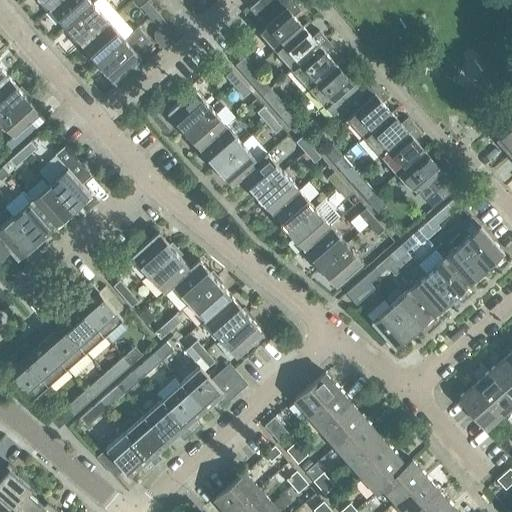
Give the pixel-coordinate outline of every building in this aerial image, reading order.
[(91,0),(59,0),(51,8),(66,26),(94,2),(91,0)] [(148,0),(142,6),(151,16),(157,10),(148,0)] [(190,0),(193,13),(206,10),(203,0),(190,0)] [(260,0),(258,0),(250,7),(266,25),(275,17),(260,0)] [(266,25),(260,30),(277,50),(305,26),(295,15),(302,9),(293,0),(276,0),(284,9),(275,17),(266,25)] [(276,0),(260,0),(275,17),(284,9),(276,0)] [(94,2),(66,26),(82,44),(110,20),(94,2)] [(157,10),(151,16),(160,27),(167,21),(157,10)] [(110,20),(82,44),(98,62),(125,38),(110,20)] [(125,38),(98,62),(114,80),(142,56),(136,50),(149,39),(139,26),(125,38)] [(305,26),(277,50),(293,69),(328,39),(320,30),(314,36),(305,26)] [(328,39),(293,69),(310,88),(338,63),(328,52),(335,46),(328,39)] [(244,56),(236,64),(246,76),(255,69),(244,56)] [(0,63),(0,81),(9,73),(0,63)] [(338,63),(310,88),(325,105),(324,106),(333,115),(346,103),(368,84),(353,67),(346,73),(338,63)] [(233,69),(226,75),(235,84),(242,79),(233,69)] [(255,69),(246,76),(257,88),(263,95),(271,88),(265,81),(255,69)] [(9,73),(0,81),(0,113),(25,91),(9,73)] [(368,84),(346,103),(354,112),(349,117),(366,136),(393,112),(384,102),(391,96),(375,78),(368,84)] [(242,79),(235,84),(245,95),(251,90),(242,79)] [(196,87),(169,110),(185,128),(212,105),(196,87)] [(271,88),(263,95),(280,114),(288,107),(271,88)] [(25,91),(0,113),(0,116),(15,134),(30,120),(40,112),(42,110),(25,91)] [(212,105),(185,128),(201,147),(228,123),(212,105)] [(265,105),(259,111),(267,121),(274,115),(265,105)] [(288,107),(280,114),(291,126),(299,119),(288,107)] [(393,112),(366,136),(382,155),(416,125),(409,116),(402,122),(393,112)] [(274,115),(267,121),(277,132),(284,126),(274,115)] [(36,126),(30,120),(15,134),(8,140),(13,146),(36,126)] [(228,123),(201,147),(217,165),(244,141),(228,123)] [(511,123),(496,137),(510,153),(511,151),(511,123)] [(416,125),(382,155),(399,173),(426,149),(417,139),(424,133),(416,125)] [(303,136),(297,141),(306,151),(311,145),(303,136)] [(22,150),(27,156),(38,147),(32,141),(22,150)] [(244,141),(217,165),(233,183),(269,151),(268,150),(259,158),(244,141)] [(68,167),(51,182),(74,209),(92,192),(84,183),(87,180),(94,174),(67,144),(60,150),(56,154),(68,167)] [(334,144),(326,151),(336,162),(344,155),(334,144)] [(311,145),(306,151),(316,162),(322,157),(311,145)] [(426,149),(399,173),(415,192),(428,181),(436,189),(444,198),(453,189),(465,179),(457,171),(442,154),(435,160),(426,149)] [(16,165),(27,156),(22,150),(11,159),(16,165)] [(269,151),(233,183),(234,183),(243,176),(258,193),(285,169),(269,151)] [(344,155),(336,162),(346,174),(355,167),(344,155)] [(11,159),(3,166),(8,172),(16,165),(11,159)] [(285,169),(258,193),(273,211),(300,187),(285,169)] [(335,170),(328,176),(337,186),(343,181),(335,170)] [(361,174),(352,181),(369,200),(377,193),(361,174)] [(343,181),(337,186),(347,198),(354,193),(343,181)] [(51,182),(33,198),(56,225),(74,209),(51,182)] [(300,187),(273,211),(289,229),(316,205),(300,187)] [(25,189),(7,205),(14,214),(38,240),(56,225),(33,198),(25,189)] [(377,193),(369,200),(382,215),(390,208),(385,201),(379,194),(377,193)] [(451,202),(438,212),(444,219),(456,208),(451,202)] [(316,205),(289,229),(305,247),(332,223),(316,205)] [(366,207),(360,213),(368,223),(374,217),(366,207)] [(438,212),(427,222),(433,228),(444,219),(438,212)] [(0,234),(19,256),(38,240),(14,214),(0,226),(0,234)] [(374,217),(368,223),(377,234),(384,229),(374,217)] [(332,223),(305,247),(321,265),(348,241),(332,223)] [(463,241),(486,267),(504,252),(480,225),(462,240),(463,241)] [(149,271),(176,247),(159,229),(133,252),(149,271)] [(0,234),(0,257),(10,249),(18,257),(19,256),(0,234)] [(413,236),(402,245),(407,251),(418,241),(413,236)] [(468,283),(486,267),(463,241),(462,240),(444,256),(468,283)] [(348,241),(321,265),(337,283),(364,259),(348,241)] [(402,245),(385,261),(390,266),(407,251),(402,245)] [(165,289),(200,258),(199,257),(191,265),(176,247),(149,271),(165,289)] [(463,287),(468,283),(444,256),(426,272),(450,299),(463,287)] [(189,300),(216,276),(200,258),(165,289),(166,290),(174,283),(189,300)] [(377,267),(366,276),(372,283),(382,274),(377,267)] [(432,315),(450,299),(426,272),(408,288),(432,315)] [(205,318),(232,294),(216,276),(189,300),(205,318)] [(366,276),(348,293),(358,304),(376,288),(372,283),(366,276)] [(120,278),(113,283),(123,294),(129,289),(120,278)] [(81,306),(105,333),(124,317),(93,282),(85,289),(91,297),(81,306)] [(414,331),(432,315),(408,288),(390,304),(414,331)] [(129,289),(123,294),(131,303),(137,298),(129,289)] [(221,336),(248,312),(232,294),(205,318),(221,336)] [(396,347),(414,331),(390,304),(372,319),(396,347)] [(86,349),(105,333),(81,306),(70,315),(64,308),(56,315),(86,349)] [(149,324),(156,318),(148,309),(141,315),(149,324)] [(248,312),(221,336),(238,355),(264,331),(248,312)] [(175,327),(183,320),(177,314),(156,332),(162,339),(175,327)] [(68,366),(86,349),(56,315),(47,323),(54,329),(44,339),(68,366)] [(48,383),(68,366),(44,339),(33,348),(27,341),(18,348),(48,383)] [(206,349),(199,340),(188,350),(198,361),(202,357),(200,355),(206,349)] [(167,342),(157,352),(164,360),(174,350),(167,342)] [(136,345),(124,355),(132,364),(143,354),(142,353),(136,345)] [(30,399),(48,383),(18,348),(10,355),(16,363),(6,372),(30,399)] [(206,349),(200,355),(202,357),(211,367),(217,361),(206,349)] [(157,352),(138,368),(145,376),(164,360),(157,352)] [(124,355),(105,371),(113,380),(132,364),(124,355)] [(511,365),(504,357),(488,371),(511,397),(511,365)] [(182,380),(205,407),(215,398),(222,405),(248,382),(230,361),(212,377),(200,364),(182,380)] [(138,368),(119,385),(126,393),(145,376),(138,368)] [(105,371),(87,387),(94,396),(113,380),(105,371)] [(310,414),(340,387),(326,371),(296,397),(310,414)] [(511,397),(488,371),(473,384),(500,415),(511,404),(511,397)] [(194,417),(205,407),(182,380),(163,397),(193,430),(200,423),(194,417)] [(459,397),(486,428),(500,415),(473,384),(459,397)] [(119,385),(101,401),(108,409),(126,393),(119,385)] [(87,387),(67,404),(75,413),(94,396),(87,387)] [(324,429),(354,403),(340,387),(310,414),(324,429)] [(184,438),(193,430),(163,397),(144,413),(168,440),(178,431),(184,438)] [(101,401),(82,418),(89,426),(108,409),(101,401)] [(337,444),(367,418),(354,403),(324,429),(337,444)] [(67,404),(52,418),(59,427),(67,420),(75,413),(67,404)] [(158,449),(168,440),(144,413),(126,429),(156,463),(164,456),(158,449)] [(272,430),(281,421),(276,415),(266,423),(272,430)] [(351,460),(381,433),(367,418),(337,444),(351,460)] [(147,471),(156,463),(126,429),(98,455),(116,476),(126,467),(131,473),(141,464),(147,471)] [(364,475),(394,449),(381,433),(351,460),(364,475)] [(297,442),(288,450),(293,456),(303,448),(297,442)] [(272,459),(281,451),(275,444),(266,452),(272,459)] [(308,454),(303,448),(293,456),(299,463),(308,454)] [(407,463),(406,463),(394,449),(364,475),(378,491),(383,485),(382,485),(407,463)] [(272,459),(270,461),(278,470),(289,460),(281,451),(272,459)] [(398,502),(428,475),(412,457),(406,463),(407,463),(382,485),(383,485),(398,502)] [(309,458),(302,465),(307,471),(314,464),(309,458)] [(11,511),(28,491),(32,486),(10,467),(6,471),(0,466),(0,511),(11,511)] [(505,489),(511,482),(511,469),(510,467),(496,479),(505,489)] [(245,470),(215,497),(228,511),(230,511),(260,486),(245,470)] [(303,477),(298,471),(288,479),(294,486),(303,477)] [(324,473),(315,481),(320,487),(330,479),(324,473)] [(406,511),(416,511),(441,491),(428,475),(398,502),(406,511)] [(309,483),(303,477),(294,486),(299,492),(309,483)] [(335,485),(330,479),(320,487),(326,493),(335,485)] [(61,511),(55,506),(52,511),(29,491),(33,487),(32,486),(28,491),(11,511),(61,511)] [(260,486),(230,511),(262,511),(274,502),(260,486)] [(447,511),(454,506),(441,491),(416,511),(447,511)] [(274,502),(262,511),(282,511),(274,502)] [(324,502),(315,510),(316,511),(325,511),(330,508),(324,502)]
